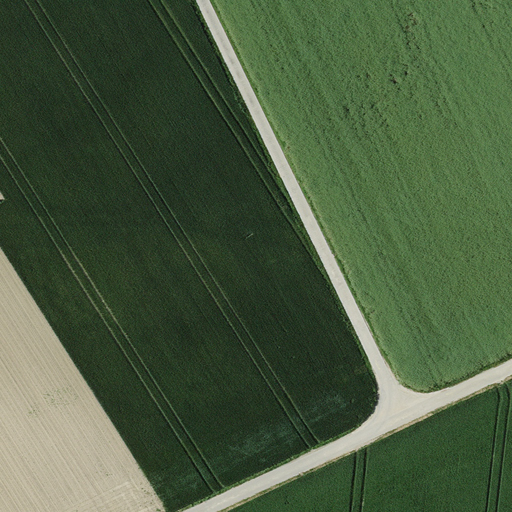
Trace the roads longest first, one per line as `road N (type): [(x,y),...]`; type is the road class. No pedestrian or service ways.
road 1 (track): [(200,0),(400,414)]
road 2 (track): [(193,511),(400,414)]
road 3 (track): [(400,414),(511,362)]
